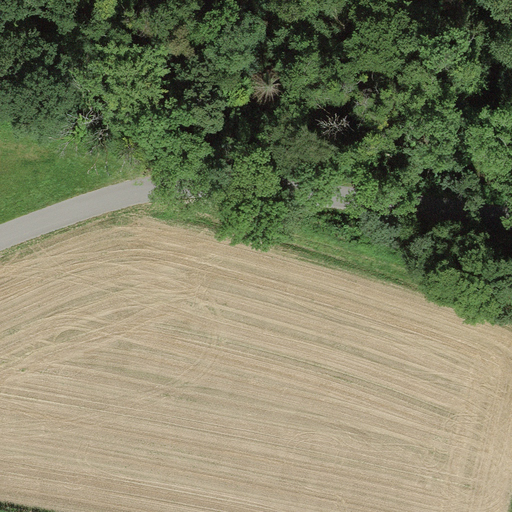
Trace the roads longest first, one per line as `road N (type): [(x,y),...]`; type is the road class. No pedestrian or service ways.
road 1 (unclassified): [(0,235),(123,191),(196,184),(511,208)]
road 2 (track): [(311,0),(511,85)]
